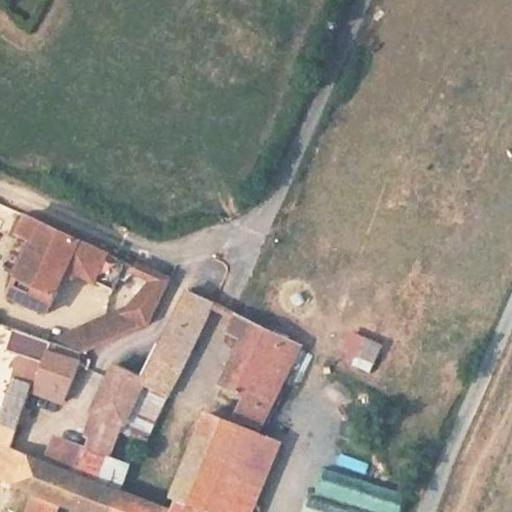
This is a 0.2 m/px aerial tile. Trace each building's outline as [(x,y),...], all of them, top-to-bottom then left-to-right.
[(92,251),(56,234),(22,307),(59,323),(80,278),(92,251)] [(115,262),(92,251),(80,278),(102,289),(115,262)] [(139,313),(59,342),(82,352),(148,328),(169,287),(142,274),(138,283),(150,289),(139,313)] [(152,358),(177,369),(209,305),(187,295),(152,358)] [(304,351),(258,328),(220,403),(256,433),(304,351)] [(351,330),(341,358),(375,370),(385,342),(351,330)] [(42,357),(16,348),(0,397),(0,487),(32,500),(27,511),(53,511),(55,508),(64,511),(107,511),(113,495),(87,482),(138,384),(142,376),(112,364),(73,435),(81,438),(75,451),(42,437),(31,458),(11,450),(29,397),(42,357)] [(43,354),(42,357),(29,397),(60,406),(75,363),(43,354)] [(177,369),(152,358),(142,376),(138,384),(163,397),(177,369)] [(211,511),(255,434),(256,433),(220,403),(166,511),(153,511),(113,495),(107,511),(211,511)] [(255,434),(211,511),(239,511),(276,445),(255,434)] [(349,460),(345,470),(366,478),(370,467),(349,460)] [(370,511),(402,511),(407,503),(363,484),(353,504),(370,511)]
